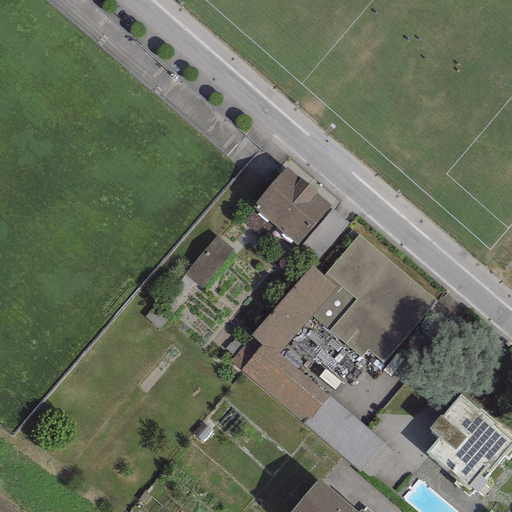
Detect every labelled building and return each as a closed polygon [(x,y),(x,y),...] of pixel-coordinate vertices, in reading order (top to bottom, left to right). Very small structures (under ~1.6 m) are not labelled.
[(286,168),(252,206),(254,209),(275,226),(296,245),(330,206),(286,168)] [(264,239),(275,226),(254,209),(244,221),(264,239)] [(348,224),(331,210),(300,245),(316,260),(348,224)] [(435,302),(358,235),(323,276),(336,287),(311,315),(362,358),(368,351),(382,363),(435,302)] [(234,251),(216,236),(182,275),(200,289),(234,251)] [(336,287),(323,276),(311,266),(250,335),(261,345),(240,369),(303,424),(329,396),(279,351),(311,315),(336,287)] [(438,437),(425,452),(456,480),(452,484),(467,498),(503,457),(506,460),(511,453),(511,436),(480,409),(478,410),(460,395),(441,416),(440,415),(428,428),(438,437)] [(384,444),(329,396),(303,424),(359,473),(384,444)] [(356,511),(319,479),(289,511),(364,511),(360,508),(357,511),(356,511)]
